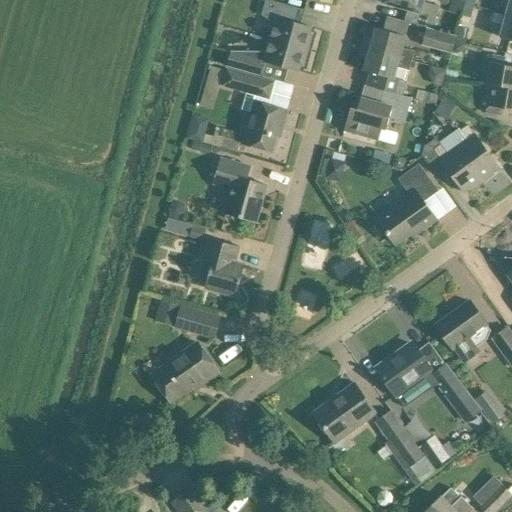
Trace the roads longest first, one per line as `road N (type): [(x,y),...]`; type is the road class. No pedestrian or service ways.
road 1 (residential): [(266,388),(264,301),(354,0)]
road 2 (residential): [(266,388),(511,211)]
road 3 (residential): [(232,426),(177,431),(57,511)]
road 4 (residential): [(354,511),(274,440),(232,426)]
